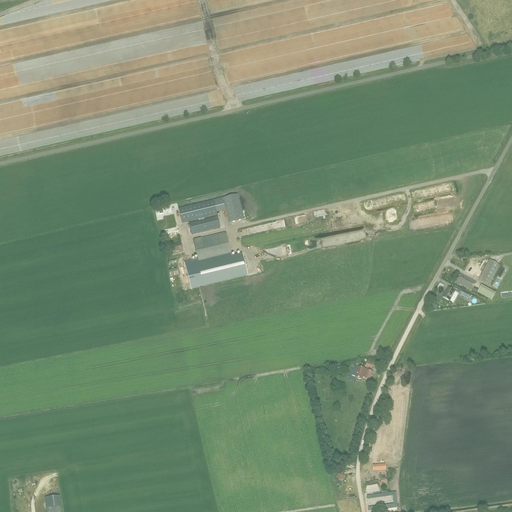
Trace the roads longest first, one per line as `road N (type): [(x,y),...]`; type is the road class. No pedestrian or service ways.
road 1 (unclassified): [(0,164),(511,47)]
road 2 (track): [(363,511),(357,467),(370,414),(428,290)]
road 3 (unclassified): [(428,290),(511,138)]
